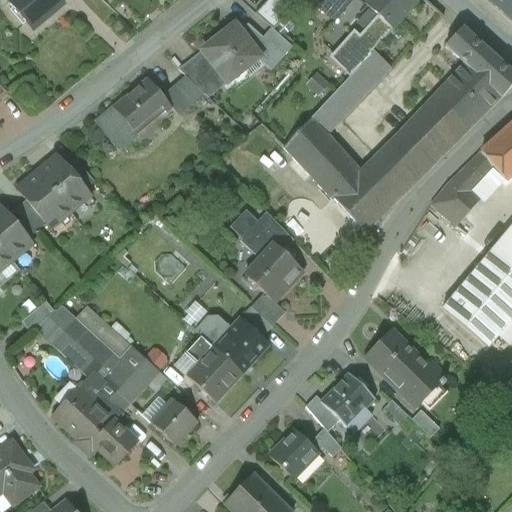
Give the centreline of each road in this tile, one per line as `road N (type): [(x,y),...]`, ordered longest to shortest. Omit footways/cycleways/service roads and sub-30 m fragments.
road 1 (residential): [(165,511),(327,345),(409,210),(511,105)]
road 2 (residential): [(216,0),(0,158)]
road 3 (residential): [(131,511),(56,450),(0,364)]
